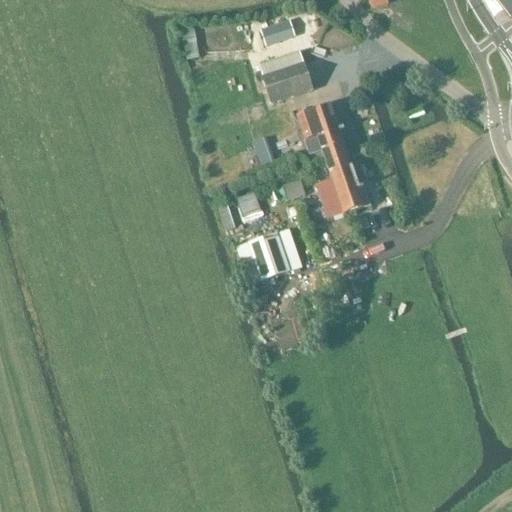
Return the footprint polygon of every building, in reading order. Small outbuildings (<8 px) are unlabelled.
[(368,0),(372,12),(388,7),(386,0),(368,0)] [(295,41),(289,23),(261,32),(266,50),(295,41)] [(313,93),(304,65),(261,78),(270,106),(313,93)] [(326,163),(347,156),(330,107),(297,118),(310,157),(323,153),(326,163)] [(358,189),(347,156),(326,163),(332,181),(317,186),(328,220),(368,206),(362,188),(358,189)] [(290,232),(247,246),(259,285),(301,271),(302,271),(290,232)]
